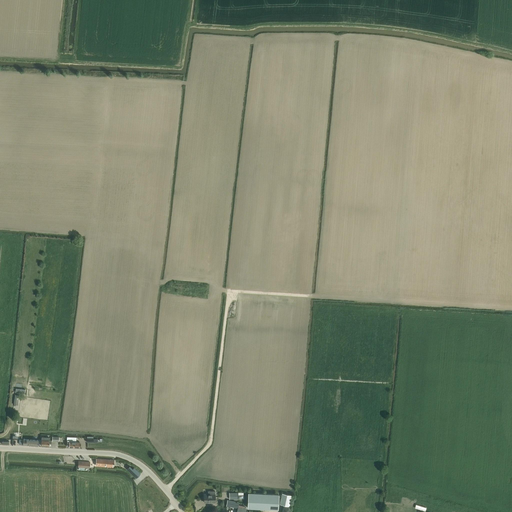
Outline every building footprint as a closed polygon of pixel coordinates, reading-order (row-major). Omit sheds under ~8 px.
[(49,446),(50,437),(42,437),(42,440),(40,440),(40,443),(42,443),(41,446),(49,446)] [(79,448),(80,442),(76,442),(76,438),(67,437),(67,447),(69,447),(69,448),(79,448)] [(129,466),(126,469),(136,478),(141,473),(134,467),(133,469),(129,466)] [(204,503),(215,503),(215,494),(215,491),(208,491),(208,494),(204,494),(204,503)] [(278,510),(279,494),(248,493),(248,508),(278,510)] [(289,506),(291,495),(282,493),(280,504),(289,506)] [(245,511),(246,509),(246,508),(245,508),(245,507),(245,506),(238,505),(239,503),(235,502),(228,500),(226,506),(238,508),(238,510),(237,511),(245,511)]
